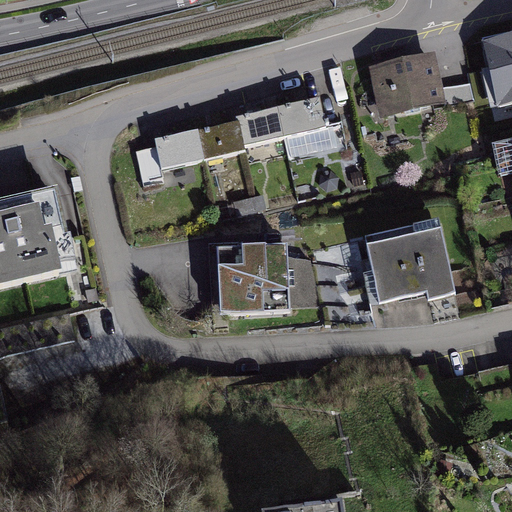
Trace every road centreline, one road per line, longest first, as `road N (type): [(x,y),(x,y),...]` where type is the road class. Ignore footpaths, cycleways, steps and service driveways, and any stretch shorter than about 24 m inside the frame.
road 1 (residential): [(511,323),(186,356),(160,349),(139,332),(128,307),(97,141)]
road 2 (residential): [(97,141),(113,116),(137,104),(511,5)]
road 3 (tertiary): [(151,0),(0,35)]
